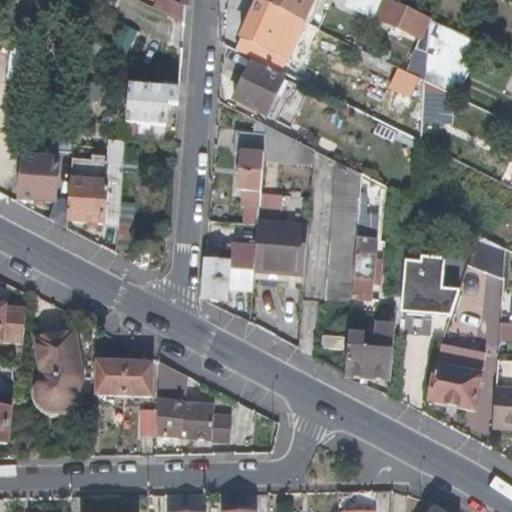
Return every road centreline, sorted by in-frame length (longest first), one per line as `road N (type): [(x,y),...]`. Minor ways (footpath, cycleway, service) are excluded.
road 1 (residential): [(322,399),(296,463),(283,472),(0,483)]
road 2 (residential): [(176,327),(206,0)]
road 3 (secondary): [(511,500),(322,399)]
road 4 (secondary): [(176,327),(0,233)]
road 5 (unknown): [(467,475),(489,416),(503,283)]
road 6 (secondary): [(322,399),(176,327)]
